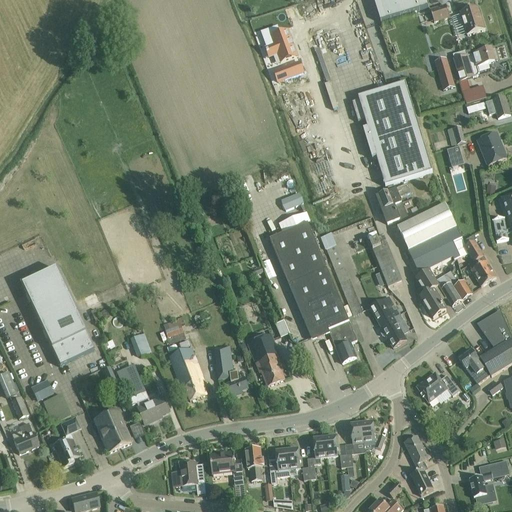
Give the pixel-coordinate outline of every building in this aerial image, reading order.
[(373,0),(381,24),(429,9),(426,0),(373,0)] [(430,12),(434,24),(450,19),(446,7),(430,12)] [(478,9),(460,14),(468,37),(485,31),(478,9)] [(271,22),(257,26),(268,57),(273,55),(276,63),(297,56),(285,24),(272,28),(271,22)] [(333,82),(323,49),(312,52),(316,63),(322,62),(329,83),(333,82)] [(455,62),(453,62),(459,83),(465,81),(478,77),(479,74),(477,68),(484,66),(485,66),(495,63),(495,62),(497,61),(496,55),(493,56),(491,51),(491,50),(481,53),(480,53),(480,54),(473,56),(467,58),(466,53),(453,56),(455,62)] [(446,59),(435,63),(444,93),(455,89),(451,74),(446,59)] [(300,64),(274,73),(278,84),(291,79),(304,75),(300,64)] [(385,188),(433,174),(406,85),(358,99),(359,102),(352,104),(358,124),(365,122),(368,130),(364,131),(372,159),(376,157),(385,188)] [(486,104),(489,117),(496,115),(498,121),(511,117),(505,98),(486,104)] [(467,109),(469,115),(478,112),(477,106),(467,109)] [(443,135),(446,145),(451,143),(451,145),(452,148),(465,144),(461,128),(453,130),(453,129),(448,131),(449,133),(443,135)] [(477,142),(488,168),(493,166),(502,163),(507,160),(497,134),(477,142)] [(459,148),(447,152),(452,170),(464,166),(459,148)] [(461,173),(453,176),(457,192),(466,190),(461,173)] [(386,195),(377,198),(381,210),(384,209),(385,211),(400,205),(400,204),(398,200),(412,195),(411,192),(408,186),(386,195)] [(487,186),(486,195),(494,197),(496,188),(487,186)] [(299,195),(281,202),(286,213),(304,205),(299,195)] [(511,196),(502,201),(511,227),(511,196)] [(233,200),(226,203),(231,213),(237,211),(233,200)] [(403,208),(401,203),(400,204),(400,205),(385,211),(384,209),(381,210),(388,226),(406,219),(407,217),(403,208)] [(463,241),(446,206),(398,230),(409,253),(408,253),(420,278),(416,281),(425,296),(420,299),(433,320),(446,312),(441,304),(446,300),(429,272),(453,260),(454,262),(461,259),(454,245),(463,241)] [(239,218),(232,221),(235,231),(242,228),(239,218)] [(505,220),(493,222),(497,244),(509,242),(505,220)] [(308,225),(270,241),(308,330),(312,340),(328,332),(342,365),(357,359),(351,345),(357,342),(308,225)] [(331,235),(320,240),(325,252),(336,247),(331,235)] [(463,241),(454,245),(461,259),(469,255),(475,265),(470,268),(472,272),(481,289),(497,279),(487,263),(484,258),(474,242),(477,241),(474,236),(463,243),(463,241)] [(370,243),(375,255),(385,280),(388,289),(402,284),(384,238),(375,241),(370,243)] [(275,290),(282,287),(265,246),(258,249),(275,290)] [(337,248),(328,251),(354,318),(363,314),(337,248)] [(261,268),(254,271),(256,277),(264,274),(261,268)] [(21,285),(56,359),(60,368),(94,353),(91,344),(55,269),(21,285)] [(462,302),(472,296),(464,282),(453,289),(451,285),(449,287),(443,278),(438,281),(440,285),(439,285),(447,299),(452,308),(462,302)] [(95,292),(84,298),(89,309),(101,304),(95,292)] [(395,319),(400,317),(389,299),(381,304),(370,310),(381,327),(389,323),(388,321),(394,318),(395,319)] [(95,311),(91,313),(96,323),(100,322),(95,311)] [(105,311),(98,316),(103,322),(110,317),(105,311)] [(503,319),(500,312),(477,326),(495,351),(478,361),(491,377),(492,378),(511,366),(511,338),(504,319),(503,319)] [(195,318),(197,324),(210,319),(209,314),(202,317),(201,316),(195,318)] [(393,350),(407,342),(403,336),(409,333),(400,317),(395,319),(394,318),(388,321),(389,323),(381,327),(383,332),(382,333),(381,335),(383,338),(385,339),(386,338),(393,350)] [(164,326),(170,345),(176,343),(176,344),(186,341),(181,326),(185,325),(183,318),(177,320),(178,321),(164,326)] [(285,322),(275,326),(281,340),(290,336),(285,322)] [(125,335),(134,359),(149,354),(144,342),(142,342),(138,330),(125,335)] [(272,339),(249,348),(260,375),(262,374),(268,389),(285,382),(279,367),(283,366),(279,357),(272,339)] [(107,344),(103,346),(105,351),(109,349),(110,351),(117,348),(114,341),(112,342),(112,341),(107,344)] [(215,350),(217,373),(219,383),(228,381),(230,386),(228,387),(232,399),(242,395),(241,393),(248,391),(244,380),(240,382),(239,378),(234,379),(234,375),(230,348),(215,350)] [(193,350),(171,358),(178,380),(182,389),(185,388),(190,403),(207,397),(202,382),(204,381),(200,372),(193,350)] [(464,354),(458,359),(460,361),(459,361),(465,369),(466,371),(471,368),(477,376),(473,379),(477,386),(478,386),(491,377),(478,361),(472,352),(471,352),(470,351),(464,355),(464,354)] [(134,366),(116,374),(128,402),(129,401),(131,407),(133,406),(136,405),(137,405),(138,408),(137,409),(141,417),(145,426),(151,423),(150,421),(168,413),(164,404),(162,400),(151,404),(150,403),(134,366)] [(110,369),(102,372),(108,388),(117,384),(110,369)] [(0,377),(0,386),(6,401),(10,399),(11,403),(19,420),(29,416),(21,399),(19,395),(18,396),(18,395),(14,386),(12,382),(9,376),(9,374),(0,377)] [(436,375),(417,389),(429,405),(447,391),(453,398),(460,393),(453,385),(447,377),(441,382),(436,375)] [(39,386),(31,389),(38,403),(54,396),(47,382),(39,386)] [(488,391),(493,397),(503,389),(498,383),(488,391)] [(118,386),(107,390),(111,399),(122,394),(118,386)] [(477,386),(470,391),(472,395),(481,389),(478,386),(478,387),(478,386),(477,386)] [(54,425),(71,418),(62,396),(45,403),(54,425)] [(117,412),(107,416),(121,450),(132,445),(117,412)] [(107,416),(93,422),(108,455),(121,450),(107,416)] [(502,424),(506,430),(511,426),(511,425),(509,419),(502,424)] [(63,470),(74,465),(73,463),(80,459),(76,450),(70,436),(80,431),(75,420),(61,426),(67,440),(53,446),(59,461),(63,470)] [(362,425),(364,445),(375,444),(376,449),(381,452),(386,439),(380,437),(375,438),(373,424),(362,425)] [(10,428),(10,431),(13,438),(12,438),(14,443),(19,456),(38,448),(33,435),(32,435),(28,426),(18,430),(17,425),(10,428)] [(362,425),(351,426),(353,446),(364,445),(362,425)] [(327,459),(338,458),(336,438),(325,440),(327,459)] [(417,438),(404,444),(419,473),(411,477),(415,486),(421,498),(425,496),(434,492),(424,472),(426,470),(423,464),(429,461),(417,438)] [(314,460),(308,461),(308,469),(309,469),(310,482),(316,481),(314,466),(321,466),(321,460),(327,459),(325,440),(313,441),(316,460),(314,460)] [(504,440),(493,443),(495,452),(506,449),(504,440)] [(248,471),(250,470),(252,483),(262,482),(260,469),(262,469),(262,467),(264,467),(264,462),(262,462),(260,451),(246,452),(248,471)] [(290,472),(301,471),(298,451),(287,452),(290,472)] [(270,474),(272,486),(278,486),(277,480),(290,479),(289,472),(290,472),(287,452),(276,453),(278,473),(270,474)] [(210,456),(212,476),(233,474),(235,488),(244,487),(242,462),(235,463),(234,454),(210,456)] [(482,478),(470,481),(474,500),(476,500),(478,508),(493,504),(491,496),(487,497),(484,488),(483,482),(496,479),(509,476),(510,476),(508,469),(506,463),(489,467),(480,469),(482,478)] [(172,474),(171,474),(173,490),(182,489),(182,488),(183,488),(197,487),(197,493),(198,497),(206,496),(203,466),(196,467),(196,464),(188,465),(180,466),(181,473),(172,474)] [(348,476),(341,477),(343,493),(344,493),(350,493),(348,476)] [(387,495),(393,500),(402,491),(397,485),(387,495)] [(271,486),(265,487),(267,502),(273,502),(271,486)] [(96,495),(71,501),(74,511),(89,511),(100,509),(96,495)] [(380,502),(370,511),(403,511),(397,506),(395,504),(392,501),(386,507),(380,502)]
